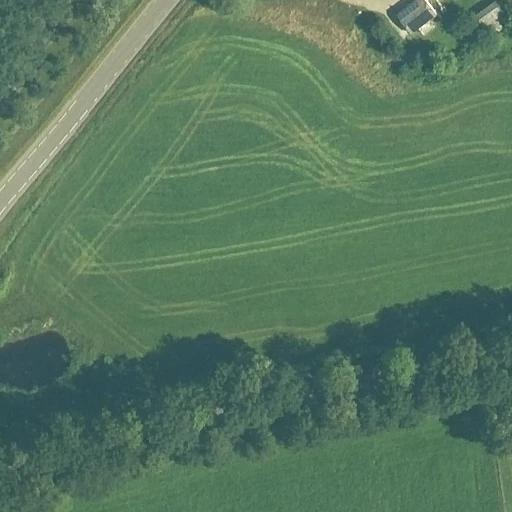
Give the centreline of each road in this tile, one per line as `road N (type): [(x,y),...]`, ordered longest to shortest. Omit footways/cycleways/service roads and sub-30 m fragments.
road 1 (unclassified): [(0,463),(511,345)]
road 2 (tertiary): [(0,204),(168,0)]
